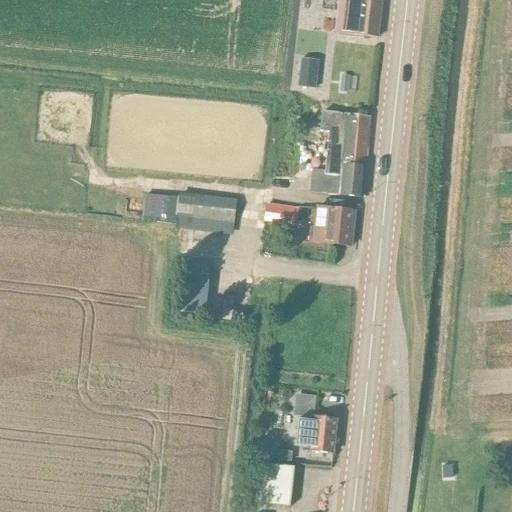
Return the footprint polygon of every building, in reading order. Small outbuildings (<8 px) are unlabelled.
[(337,0),(337,12),(334,35),(377,39),(381,0),(337,0)] [(347,93),(349,77),(341,76),(339,92),(347,93)] [(363,199),(369,117),(321,113),(320,133),(328,133),(325,171),(310,170),(309,195),(363,199)] [(177,200),(174,217),(192,220),(233,225),(236,203),(177,195),(177,200)] [(267,208),(266,222),(293,224),(294,210),(267,208)] [(316,209),(312,244),(322,245),(349,247),(351,248),(354,212),(326,209),(326,210),(316,209)] [(208,276),(182,273),(178,312),(204,314),(208,276)] [(294,395),(292,417),(313,419),(315,397),(294,395)] [(297,422),(294,447),(312,448),(311,454),(317,454),(332,456),(332,455),(335,422),(320,421),(314,420),(314,423),(297,422)] [(256,444),(255,457),(256,457),(277,460),(278,452),(278,447),(258,444),(256,444)] [(290,508),(293,468),(258,465),(255,505),(290,508)]
